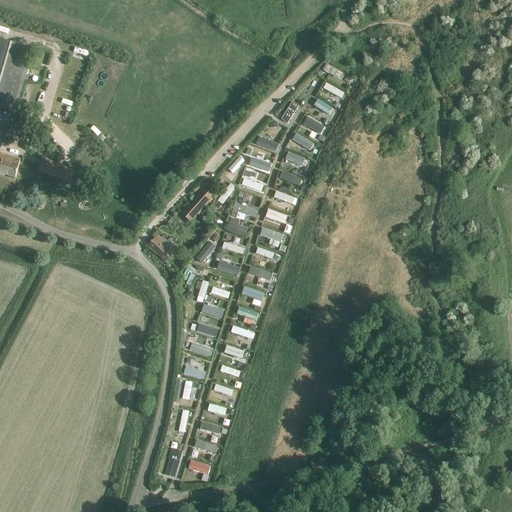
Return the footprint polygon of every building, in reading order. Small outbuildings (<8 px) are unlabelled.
[(0,109),(14,113),(32,49),(0,39),(0,109)] [(326,64),(322,70),(341,81),(344,75),(326,64)] [(344,94),(325,84),(323,89),(341,99),(344,94)] [(328,116),(332,109),(317,100),(313,106),(328,116)] [(281,119),(288,124),(294,115),(287,110),(281,119)] [(324,127),(308,118),(305,123),(321,132),(324,127)] [(6,138),(22,143),(27,128),(20,125),(19,129),(10,126),(6,138)] [(309,150),(313,144),(296,134),(293,140),(309,150)] [(258,138),(255,145),(276,153),(278,146),(258,138)] [(0,153),(0,173),(15,178),(20,161),(5,157),(5,155),(0,153)] [(306,167),(308,161),(287,153),(285,159),(306,167)] [(42,156),(37,171),(71,183),(76,169),(42,156)] [(253,161),(251,167),(267,173),(269,167),(253,161)] [(225,174),(230,178),(239,166),(235,163),(225,174)] [(299,187),(302,180),(281,172),(278,179),(299,187)] [(261,193),(263,186),(243,180),(241,186),(261,193)] [(222,205),(235,188),(230,184),(217,201),(222,205)] [(190,222),(212,198),(203,190),(181,214),(190,222)] [(273,198),(292,205),(294,199),(275,192),(273,198)] [(254,218),(256,211),(235,203),(232,210),(254,218)] [(283,222),(284,216),(269,211),(267,216),(283,222)] [(245,236),(248,230),(228,223),(226,229),(245,236)] [(281,240),(283,235),(263,228),(261,234),(281,240)] [(170,240),(168,242),(163,237),(161,239),(158,236),(148,246),(165,261),(174,251),(172,249),(175,245),(170,240)] [(215,244),(210,241),(198,257),(203,260),(215,244)] [(223,243),(222,249),(242,255),(244,249),(223,243)] [(273,254),(257,248),(255,254),(271,260),(273,254)] [(218,269),(235,275),(237,269),(220,264),(218,269)] [(250,267),(248,275),(269,282),(272,275),(250,267)] [(202,281),(198,297),(204,299),(208,283),(202,281)] [(261,302),(264,294),(244,287),(241,295),(261,302)] [(212,288),(210,294),(227,300),(229,294),(212,288)] [(223,312),(204,305),(201,313),(221,320),(223,312)] [(239,308),(236,315),(255,322),(258,314),(239,308)] [(250,340),(252,333),(232,327),(230,333),(250,340)] [(209,356),(211,351),(192,345),(190,351),(209,356)] [(224,354),(241,359),(243,352),(226,346),(224,354)] [(220,372),(237,377),(238,372),(222,366),(220,372)] [(204,381),(206,374),(188,368),(186,375),(204,381)] [(230,397),(232,391),(215,385),(213,391),(230,397)] [(193,388),(187,387),(183,405),(189,406),(193,388)] [(226,409),(209,405),(207,412),(224,416),(226,409)] [(182,411),(178,432),(184,433),(188,412),(182,411)] [(203,423),(201,429),(218,434),(220,428),(203,423)] [(196,441),(193,447),(214,454),(216,447),(196,441)] [(169,458),(163,475),(174,479),(180,461),(169,458)] [(207,475),(210,467),(191,461),(188,469),(207,475)]
